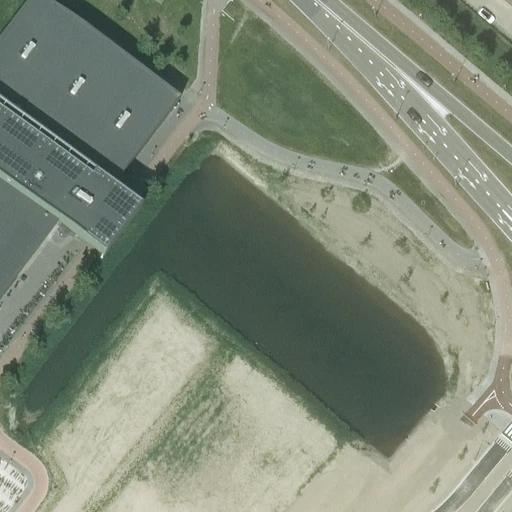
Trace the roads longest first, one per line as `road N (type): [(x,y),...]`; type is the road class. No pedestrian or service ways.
road 1 (secondary): [(384,63),(506,218)]
road 2 (secondary): [(511,157),(384,63)]
